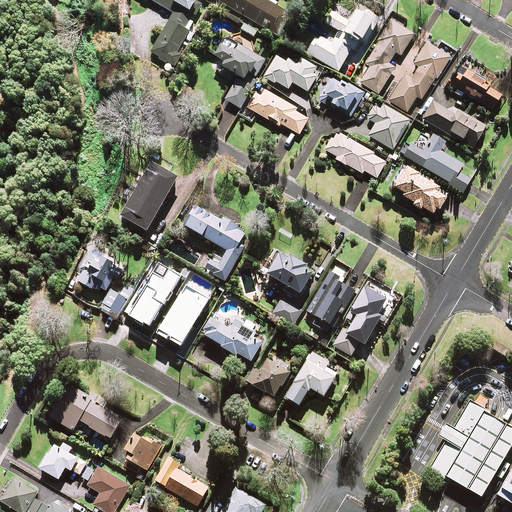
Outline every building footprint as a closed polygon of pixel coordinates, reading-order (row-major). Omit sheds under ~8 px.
[(194,35),(188,32),(194,23),(192,22),(202,5),(192,0),(148,0),(173,14),(150,53),(174,67),(181,56),(176,53),(185,38),(190,41),(194,35)] [(214,0),(274,35),(287,14),(263,0),(214,0)] [(379,20),(357,7),(348,23),(329,11),(322,23),(337,32),(330,43),(317,35),(306,53),(338,72),(351,50),(355,52),(371,25),(375,27),(379,20)] [(227,11),(224,16),(237,24),(240,19),(227,11)] [(414,36),(391,21),(364,64),(369,67),(359,83),(377,95),(394,69),(388,65),(395,54),(401,57),(414,36)] [(243,24),(240,30),(253,37),(256,31),(243,24)] [(450,58),(426,43),(413,64),(418,68),(411,80),(405,76),(388,102),(406,113),(416,98),(421,100),(431,85),(432,86),(450,58)] [(238,46),(235,51),(230,49),(229,52),(220,47),(213,58),(224,64),(219,74),(231,81),(232,78),(236,80),(224,101),(241,110),(258,80),(255,79),(265,61),(238,46)] [(298,65),(278,53),(263,78),(274,84),(275,82),(288,90),(292,83),(307,93),(316,77),(312,75),(316,68),(301,59),(298,65)] [(462,77),(457,74),(451,86),(458,90),(456,94),(461,97),(463,94),(492,111),(501,95),(489,88),(491,85),(466,71),(462,77)] [(324,114),(328,107),(336,112),(338,109),(351,116),(363,94),(349,86),(348,87),(331,78),(318,101),(321,103),(317,110),(324,114)] [(294,108),(259,88),(242,116),(250,121),(255,113),(278,127),(280,125),(299,136),(308,120),(293,111),(294,108)] [(410,121),(376,101),(366,119),(375,124),(368,137),(392,151),(410,121)] [(471,150),(473,147),(485,127),(456,110),(454,115),(431,103),(422,120),(451,137),(452,135),(466,143),(465,146),(471,150)] [(374,154),(339,134),(338,136),(335,134),(332,140),(331,139),(324,151),(336,158),(334,161),(345,167),(346,166),(362,175),(363,172),(376,179),(386,163),(373,156),(374,154)] [(445,143),(432,135),(422,152),(406,143),(399,155),(448,184),(447,185),(462,194),(470,180),(458,172),(463,165),(440,151),(445,143)] [(177,178),(150,164),(120,218),(146,232),(177,178)] [(420,209),(432,215),(434,210),(437,212),(447,194),(429,184),(430,182),(405,168),(393,189),(403,195),(401,197),(413,204),(411,207),(419,211),(420,209)] [(220,222),(194,207),(191,213),(187,210),(184,216),(188,218),(183,227),(225,251),(212,275),(224,282),(243,248),(238,245),(246,232),(222,218),(220,222)] [(84,270),(77,282),(91,290),(92,288),(95,290),(97,287),(105,291),(113,278),(116,280),(122,270),(104,259),(106,255),(91,246),(79,267),(84,270)] [(161,253),(155,264),(124,313),(128,315),(127,317),(135,322),(134,323),(141,327),(143,324),(148,328),(165,302),(167,303),(172,294),(171,294),(182,277),(186,280),(191,272),(161,253)] [(304,269),(305,267),(289,257),(288,259),(278,253),(264,275),(285,287),(283,291),(296,299),(312,273),(304,269)] [(312,325),(325,333),(328,327),(332,329),(341,315),(355,292),(339,282),(341,279),(330,273),(328,276),(306,312),(316,318),(312,325)] [(192,274),(156,333),(155,334),(166,341),(167,340),(179,347),(211,296),(217,300),(222,293),(192,274)] [(116,319),(133,290),(125,286),(120,296),(110,291),(100,310),(116,319)] [(386,299),(364,287),(346,319),(352,322),(347,330),(343,327),(332,346),(350,357),(358,343),(363,346),(380,316),(377,315),(386,299)] [(303,309),(281,298),(273,314),(294,325),(303,309)] [(206,333),(204,336),(220,346),(220,347),(235,356),(236,354),(250,362),(261,343),(253,338),(256,333),(252,331),(255,325),(246,320),(243,325),(235,321),(230,330),(210,318),(203,331),(206,333)] [(323,397),(336,374),(335,374),(339,367),(333,363),(329,370),(325,368),(329,361),(311,351),(284,398),(298,406),(308,389),(323,397)] [(289,373),(266,360),(260,372),(253,368),(246,382),(273,398),(280,386),(281,386),(289,373)] [(92,398),(67,384),(48,417),(73,431),(78,422),(110,440),(121,420),(89,402),(92,398)] [(478,495),(511,434),(511,418),(505,415),(469,394),(428,467),(462,486),(478,495)] [(161,447),(153,442),(142,436),(141,439),(133,434),(124,451),(130,454),(124,466),(137,474),(140,467),(147,471),(161,447)] [(79,475),(85,466),(86,464),(68,454),(71,448),(63,444),(60,449),(53,445),(48,455),(46,453),(38,468),(58,480),(65,467),(79,475)] [(180,465),(168,458),(154,481),(196,507),(208,488),(177,469),(180,465)] [(511,458),(493,493),(511,503),(511,458)] [(79,475),(79,476),(89,482),(87,486),(100,493),(93,505),(104,511),(114,511),(130,487),(98,468),(95,472),(85,466),(79,475)] [(54,500),(53,503),(50,508),(34,499),(38,492),(14,478),(0,501),(17,511),(70,511),(71,510),(54,500)] [(261,511),(266,505),(236,488),(223,510),(221,511),(261,511)]
